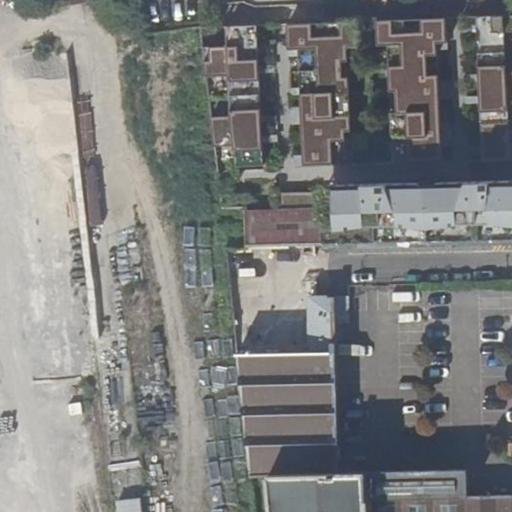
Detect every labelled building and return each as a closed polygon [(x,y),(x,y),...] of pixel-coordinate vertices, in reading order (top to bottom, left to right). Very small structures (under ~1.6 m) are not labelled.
[(511,15),(480,17),(481,54),(507,53),(506,33),(511,32),(511,15)] [(405,21),(380,22),(381,46),(391,46),(441,44),(451,43),(450,19),(425,20),(425,33),(406,34),(405,21)] [(316,25),(291,26),(292,51),(302,50),(351,48),(361,48),(360,23),(335,24),(336,37),(316,38),(316,25)] [(230,49),(202,50),(204,64),(262,62),(261,27),(230,29),(230,49)] [(441,44),(391,46),(392,69),(442,66),(441,44)] [(351,48),(302,50),(303,73),(352,71),(351,48)] [(507,53),(481,54),(483,90),(511,88),(511,72),(508,73),(507,53)] [(262,62),(204,64),(205,75),(232,76),(233,96),(264,95),(262,62)] [(442,66),(392,69),(393,92),(443,90),(442,66)] [(352,71),(303,73),(304,96),(353,94),(352,71)] [(511,88),(483,90),(485,123),(511,123),(511,103),(511,102),(511,88)] [(393,92),(395,115),(444,113),(443,90),(393,92)] [(353,94),(304,96),(305,119),(354,117),(353,94)] [(233,116),(209,117),(212,133),(265,130),(264,95),(233,96),(233,116)] [(395,115),(396,138),(445,136),(444,113),(395,115)] [(354,117),(305,119),(306,143),(355,140),(354,117)] [(485,123),(487,162),(511,160),(511,142),(511,143),(511,123),(485,123)] [(265,130),(212,133),(214,148),(233,146),(239,167),(267,166),(265,130)] [(396,138),(397,163),(446,160),(445,136),(396,138)] [(355,140),(306,143),(307,167),(357,165),(355,140)] [(511,181),(374,183),(372,184),(369,187),(366,192),(367,209),(355,210),(356,241),(511,237),(511,181)] [(327,237),(327,242),(356,241),(355,210),(367,209),(366,192),(366,183),(324,184),(325,206),(327,237)] [(248,245),(327,242),(327,237),(325,206),(246,210),(248,245)] [(347,295),(333,296),(334,339),(340,339),(340,322),(347,321),(347,295)] [(239,357),(250,476),(272,476),(338,475),(334,339),(333,296),(318,296),(312,296),(314,354),(239,357)] [(465,472),(370,474),(371,500),(465,498),(465,472)] [(370,474),(338,475),(272,476),(275,511),(511,511),(511,496),(465,498),(371,500),(370,474)] [(117,511),(141,511),(140,498),(116,500),(117,511)]
